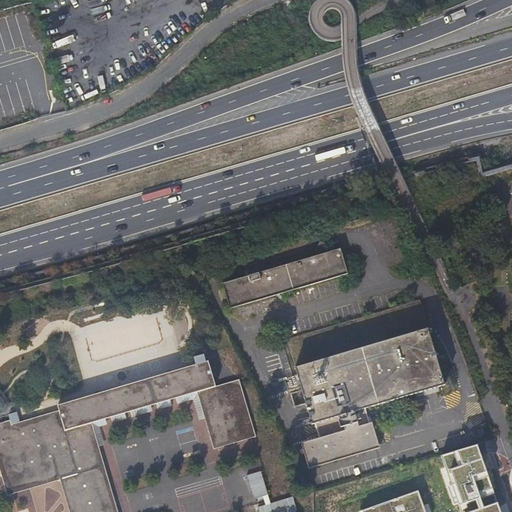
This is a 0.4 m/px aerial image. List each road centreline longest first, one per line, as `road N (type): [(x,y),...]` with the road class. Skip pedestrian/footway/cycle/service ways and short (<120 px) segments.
road 1 (motorway): [(503,0),(29,170),(4,187)]
road 2 (motorway): [(511,47),(33,188),(4,187)]
road 3 (motorway): [(0,254),(340,147)]
road 4 (unclassified): [(259,0),(220,21),(124,99),(0,144)]
road 5 (unknown): [(383,286),(362,235),(327,235),(225,269),(216,287),(236,331)]
road 6 (unknown): [(476,416),(426,291),(411,283),(383,286)]
road 7 (motorway): [(340,147),(511,97)]
road 8 (motorway): [(340,147),(365,157),(511,121)]
road 9 (unknown): [(476,416),(313,473)]
road 10 (unknown): [(383,286),(236,331)]
road 11 (unknown): [(236,331),(281,443)]
